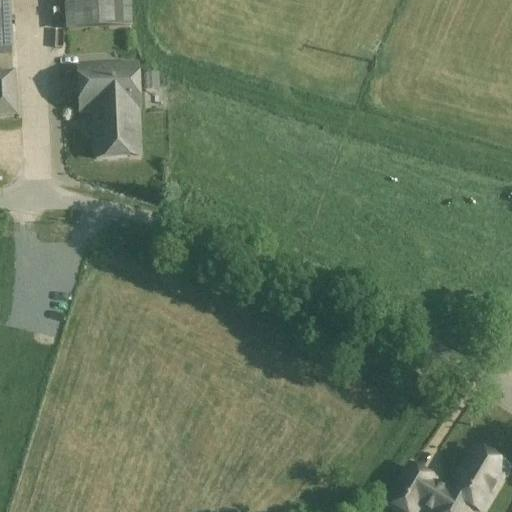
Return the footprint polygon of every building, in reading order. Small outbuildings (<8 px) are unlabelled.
[(8,0),(0,0),(0,56),(12,56),(8,0)] [(127,0),(66,0),(68,32),(129,30),(127,0)] [(137,69),(79,72),(81,115),(94,114),(95,162),(139,160),(137,112),(139,112),(137,69)] [(13,75),(0,75),(0,117),(15,116),(13,75)] [(477,455),(461,482),(458,481),(442,507),(439,511),(463,511),(467,506),(477,511),(480,511),(505,471),(477,455)]
